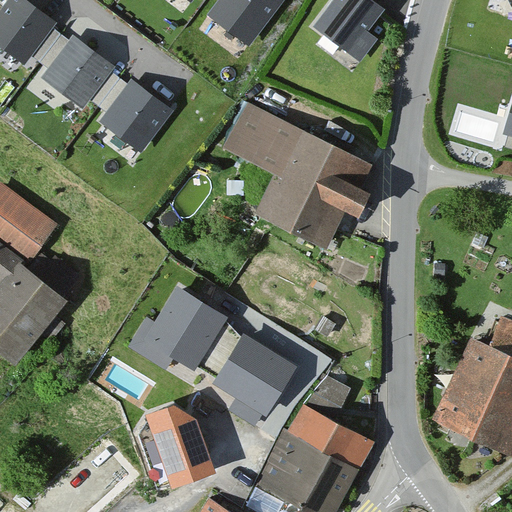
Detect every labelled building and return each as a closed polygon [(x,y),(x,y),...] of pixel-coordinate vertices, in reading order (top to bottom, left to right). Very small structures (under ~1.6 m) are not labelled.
[(54,18),(29,0),(7,0),(0,10),(0,38),(25,57),(54,18)] [(277,0),(219,0),(212,10),(250,38),(277,0)] [(382,3),(378,0),(333,0),(317,22),(361,54),(375,35),(364,28),(382,3)] [(112,60),(74,31),(45,70),(83,99),(112,60)] [(170,106),(132,78),(103,117),(141,145),(170,106)] [(366,159),(248,104),(229,143),(279,167),(261,206),(328,238),(366,159)] [(511,106),(503,135),(511,137),(511,106)] [(0,361),(6,366),(72,278),(36,251),(56,225),(0,183),(0,361)] [(223,311),(178,284),(155,321),(148,317),(132,342),(165,362),(174,347),(194,359),(223,311)] [(505,451),(511,434),(511,323),(498,318),(486,347),(467,339),(433,421),(505,451)] [(244,330),(216,376),(240,391),(231,407),(256,422),(293,361),(244,330)] [(336,412),(351,383),(326,370),(311,398),(336,412)] [(174,396),(149,406),(152,415),(142,432),(158,481),(212,461),(194,409),(174,396)] [(329,511),(369,437),(302,402),(262,478),(326,511),(329,511)] [(235,511),(211,497),(201,511),(235,511)]
